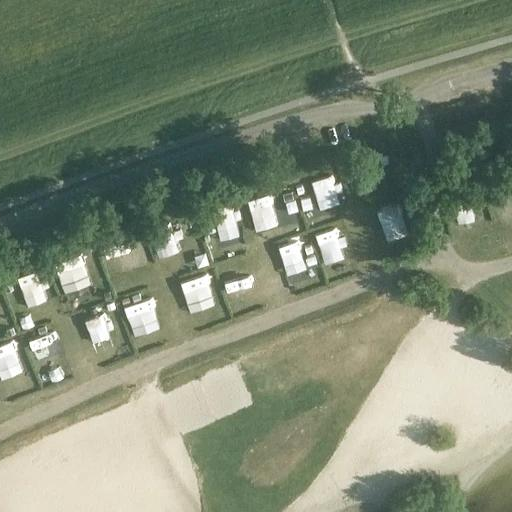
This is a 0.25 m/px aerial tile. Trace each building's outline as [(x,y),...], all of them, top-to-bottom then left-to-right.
[(365,181),(366,180),(361,166),(341,173),(352,204),(371,197),(365,181)] [(298,189),(301,208),(321,206),(318,186),(298,189)] [(265,198),(249,202),(255,229),(272,225),(265,198)] [(377,207),(384,224),(404,217),(397,199),(377,207)] [(229,202),(204,209),(212,242),(238,235),(229,202)] [(273,241),(277,256),(299,250),(295,236),(273,241)] [(212,266),(218,285),(234,280),(228,261),(212,266)] [(178,275),(183,298),(199,295),(195,271),(178,275)] [(11,282),(19,301),(38,293),(30,274),(11,282)] [(134,295),(118,298),(122,317),(138,313),(134,295)] [(107,301),(84,309),(90,327),(113,319),(107,301)] [(43,336),(23,345),(32,364),(51,355),(43,336)] [(0,374),(2,377),(23,368),(12,343),(0,348),(0,374)]
